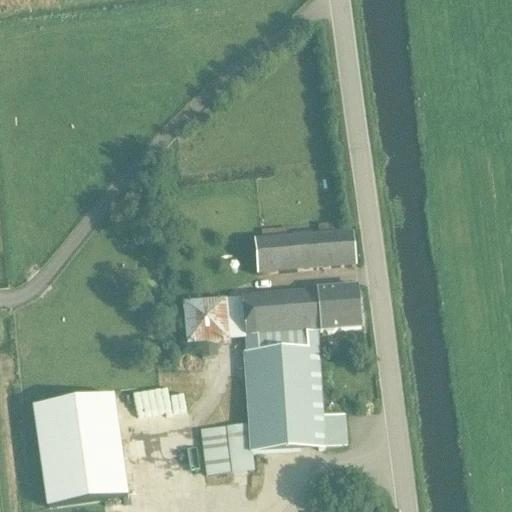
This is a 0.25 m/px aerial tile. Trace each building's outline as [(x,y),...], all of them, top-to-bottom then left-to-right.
[(354,268),(351,234),(256,244),(259,278),(354,268)] [(318,294),(242,300),(242,301),(246,342),(247,356),(244,357),(249,427),(252,457),(325,452),(324,450),(346,449),(343,415),(323,417),(316,334),(321,334),(321,335),(360,332),(357,289),(318,293),(318,294)] [(225,301),(182,306),(186,349),(229,344),(229,343),(226,303),(225,301)] [(114,400),(32,411),(46,509),(46,511),(128,500),(114,400)] [(226,431),(201,433),(206,479),(233,476),(228,430),(226,431)]
